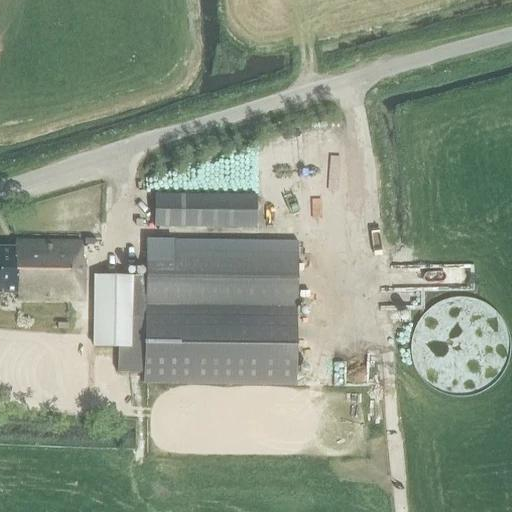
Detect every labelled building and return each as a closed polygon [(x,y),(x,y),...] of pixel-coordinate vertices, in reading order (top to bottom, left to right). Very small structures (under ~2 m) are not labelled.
[(154,194),(153,225),(153,227),(255,228),(255,195),(154,194)] [(83,301),(84,260),(81,260),(81,242),(14,241),(14,248),(0,247),(0,293),(17,294),(16,301),(83,301)] [(144,319),(143,381),(295,383),(296,331),(296,330),(297,246),(145,245),(145,277),(144,319)] [(469,266),(392,266),(392,288),(469,288),(469,266)] [(95,275),(93,347),(137,348),(138,319),(144,319),(145,277),(128,277),(128,276),(95,275)] [(500,320),(468,300),(431,309),(412,341),(420,377),(452,397),(489,388),(509,356),(500,320)] [(149,446),(150,422),(138,422),(137,463),(148,463),(149,446)]
